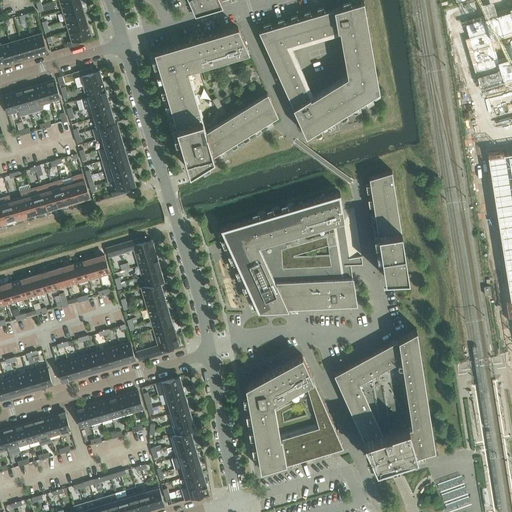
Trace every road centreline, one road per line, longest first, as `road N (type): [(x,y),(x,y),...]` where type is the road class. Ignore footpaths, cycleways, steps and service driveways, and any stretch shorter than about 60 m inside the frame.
road 1 (residential): [(304,339),(384,329),(361,190),(351,181)]
road 2 (tertiary): [(210,353),(169,195)]
road 3 (tertiary): [(124,44),(169,195)]
road 4 (residential): [(368,482),(304,339)]
road 5 (residential): [(63,397),(210,353)]
road 6 (tertiary): [(236,502),(210,353)]
road 7 (residential): [(295,141),(238,10)]
road 8 (residential): [(353,487),(347,469),(236,502)]
road 9 (residential): [(124,44),(0,81)]
